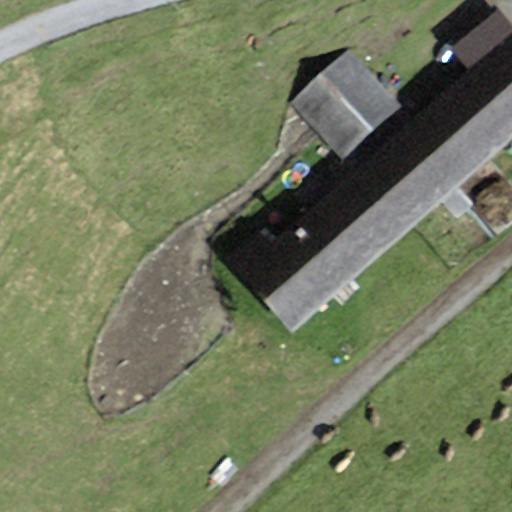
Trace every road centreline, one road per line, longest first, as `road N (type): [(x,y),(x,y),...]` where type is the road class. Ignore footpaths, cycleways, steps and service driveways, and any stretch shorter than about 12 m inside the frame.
road 1 (track): [(232,511),(511,252)]
road 2 (track): [(0,46),(123,0)]
